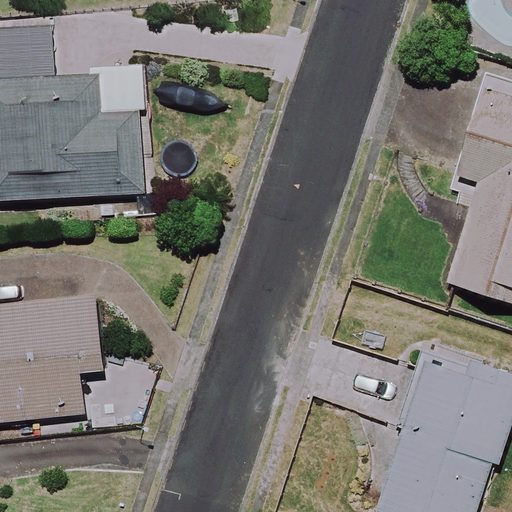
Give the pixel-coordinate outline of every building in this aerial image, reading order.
[(154,113),(152,78),(0,85),(0,203),(158,196),(154,113)] [(511,97),(484,90),(459,177),(482,183),(452,286),(511,303),(511,97)] [(104,373),(96,298),(0,307),(0,423),(85,415),(80,375),(104,373)] [(475,511),(493,464),(501,466),(511,435),(511,382),(476,370),(472,378),(427,362),(373,511),(475,511)] [(146,426),(154,373),(122,369),(114,421),(146,426)]
